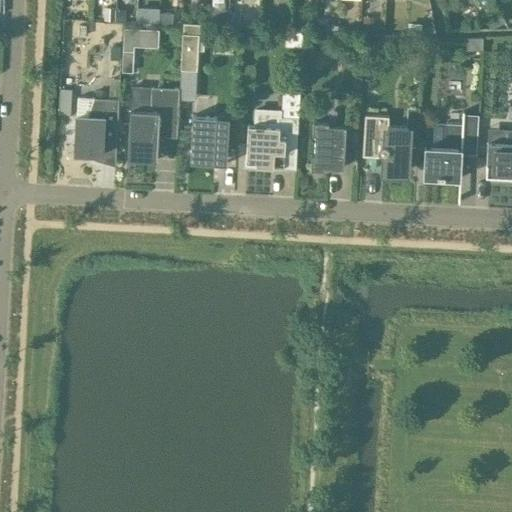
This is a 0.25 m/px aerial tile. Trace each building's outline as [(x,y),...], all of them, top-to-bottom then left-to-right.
[(212,11),(211,25),(226,26),(226,11),(212,11)] [(159,12),(159,22),(173,23),(173,13),(159,12)] [(486,21),(491,29),(506,21),(501,12),(486,21)] [(181,70),(197,71),(199,24),(183,24),(181,70)] [(124,28),(122,71),(133,71),(134,44),(137,45),(157,46),(158,33),(158,30),(135,29),(124,28)] [(466,51),(483,51),(483,38),(466,37),(466,51)] [(110,59),(120,60),(121,47),(111,46),(110,59)] [(131,94),(128,158),(152,159),(153,135),(177,137),(180,87),(151,86),(150,95),(131,94)] [(119,98),(78,96),(75,146),(88,147),(88,151),(102,152),(103,146),(117,147),(119,98)] [(256,164),(284,166),(285,145),(297,146),(299,117),(280,116),(280,110),(257,108),(256,124),(248,124),(246,160),(256,161),(256,164)] [(460,175),(461,175),(463,144),(475,144),(476,115),(464,114),(464,110),(463,110),(463,122),(446,121),(445,145),(427,144),(425,173),(445,174),(444,177),(460,178),(460,175)] [(239,117),(193,115),(190,161),(227,163),(228,146),(236,147),(236,148),(237,148),(239,117)] [(384,169),(406,170),(408,126),(387,125),(387,116),(365,115),(363,155),(385,156),(384,169)] [(311,167),(325,168),(325,165),(344,166),(345,138),(357,139),(358,122),(345,122),(345,124),(328,123),(328,120),(313,120),(313,133),(316,133),(314,154),(312,154),(311,167)] [(497,177),(507,177),(508,174),(511,174),(511,127),(507,127),(506,137),(501,141),(487,140),(486,173),(497,174),(497,177)]
